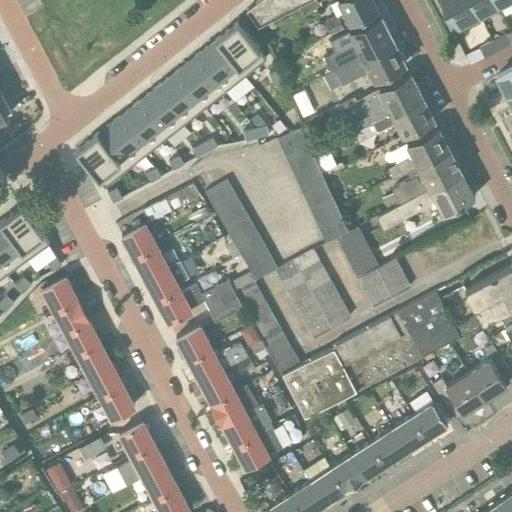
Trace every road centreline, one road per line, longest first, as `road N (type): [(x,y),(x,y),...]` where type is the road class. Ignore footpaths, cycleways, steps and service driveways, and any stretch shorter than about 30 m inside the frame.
road 1 (residential): [(237,511),(40,147)]
road 2 (residential): [(511,214),(402,0)]
road 3 (residential): [(70,123),(226,0)]
road 4 (residential): [(380,511),(511,428)]
road 5 (residential): [(3,0),(70,123)]
